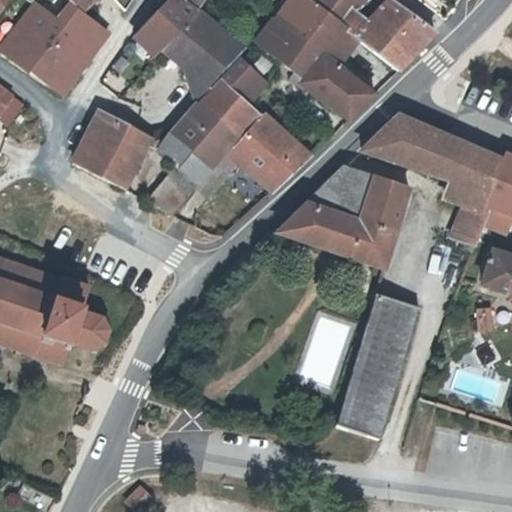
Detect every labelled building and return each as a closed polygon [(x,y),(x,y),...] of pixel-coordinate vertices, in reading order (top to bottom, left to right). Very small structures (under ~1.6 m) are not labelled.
[(83,71),(72,64),(97,27),(108,34),(124,10),(112,0),(97,0),(80,17),(61,0),(42,0),(15,29),(24,35),(10,54),(68,94),(83,71)] [(61,0),(80,17),(97,0),(61,0)] [(112,0),(124,10),(131,0),(112,0)] [(169,0),(140,35),(163,53),(173,40),(196,14),(178,0),(169,0)] [(335,60),(337,58),(355,34),(313,0),(291,0),(279,18),(335,60)] [(353,9),(358,0),(313,0),(355,34),(361,39),(398,69),(436,32),(392,0),(388,0),(371,24),(353,9)] [(173,40),(215,77),(242,48),(197,12),(196,14),(173,40)] [(341,65),(335,60),(279,18),(275,16),(256,42),(316,88),(312,93),(348,120),(373,94),(341,65)] [(24,35),(15,29),(0,44),(0,46),(10,54),(24,35)] [(361,39),(355,34),(337,58),(342,62),(361,39)] [(205,89),(215,77),(173,40),(163,53),(205,89)] [(198,107),(237,140),(240,142),(261,118),(247,105),(266,83),(242,62),(198,107)] [(181,144),(209,172),(237,140),(198,107),(172,135),(181,144)] [(149,140),(109,117),(100,112),(73,163),(97,176),(121,189),(149,140)] [(206,199),(238,165),(249,151),(264,164),(253,176),(272,190),(276,194),(312,157),(265,113),(261,118),(240,142),(237,140),(209,172),(196,187),(194,188),(206,199)] [(441,167),(494,182),(502,159),(398,116),(387,127),(363,151),(438,174),(441,167)] [(196,187),(209,172),(181,144),(166,161),(181,174),(196,187)] [(238,165),(253,176),(264,164),(249,151),(238,165)] [(511,154),(505,152),(502,159),(494,182),(486,202),(511,213),(511,210),(511,154)] [(486,202),(494,182),(441,167),(438,174),(428,200),(459,212),(450,243),(473,251),(483,225),(487,212),(483,210),(486,202)] [(343,170),(308,203),(360,215),(373,177),(343,170)] [(194,188),(196,187),(181,174),(148,203),(171,215),(194,188)] [(409,187),(373,177),(360,215),(308,203),(276,234),(386,257),(387,256),(409,187)] [(503,233),(511,213),(486,202),(483,210),(487,212),(483,225),(503,233)] [(511,255),(493,249),(481,283),(511,292),(511,255)] [(86,289),(0,257),(0,343),(59,364),(65,347),(67,347),(69,340),(90,348),(101,343),(105,330),(100,317),(79,309),(86,289)] [(379,441),(422,296),(378,283),(334,428),(379,441)] [(472,309),(474,331),(490,330),(489,307),(472,309)] [(16,499),(40,510),(54,487),(26,475),(16,499)] [(144,504),(154,487),(141,479),(131,497),(144,504)]
